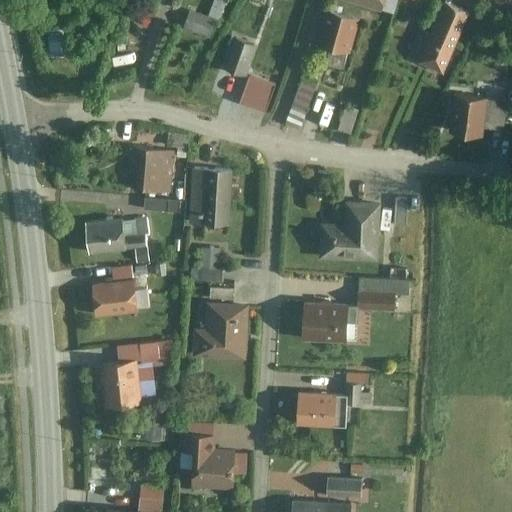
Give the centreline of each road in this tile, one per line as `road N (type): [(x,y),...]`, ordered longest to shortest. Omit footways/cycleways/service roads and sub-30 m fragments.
road 1 (secondary): [(20,127),(51,511)]
road 2 (residential): [(259,511),(278,149)]
road 3 (residential): [(20,127),(128,112),(278,149)]
road 4 (residential): [(278,149),(511,179)]
